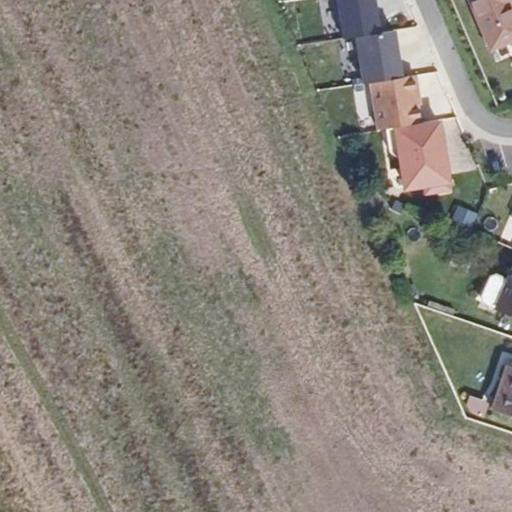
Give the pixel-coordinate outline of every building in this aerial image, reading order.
[(380,36),(372,0),(337,0),(346,43),(380,36)] [(511,0),(472,0),(497,57),(511,50),(511,0)] [(401,77),(392,34),(353,43),(362,85),(401,77)] [(424,123),(415,78),(369,87),(379,133),(424,123)] [(453,192),(440,127),(392,137),(405,202),(453,192)] [(477,214),(453,205),(447,221),(471,230),(477,214)] [(511,287),(511,293),(499,289),(492,293),(486,311),(488,318),(511,325),(511,287)] [(511,370),(509,369),(496,415),(511,420),(511,370)]
